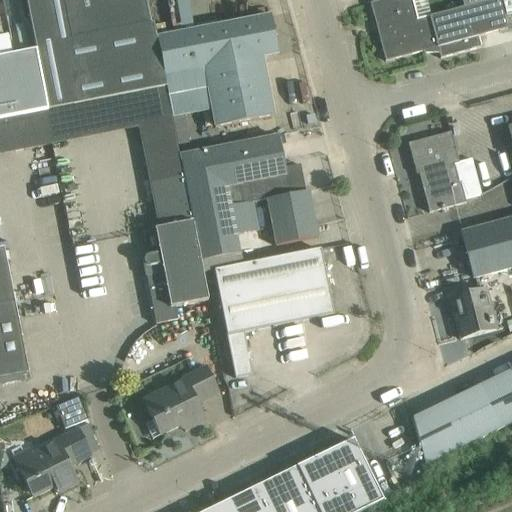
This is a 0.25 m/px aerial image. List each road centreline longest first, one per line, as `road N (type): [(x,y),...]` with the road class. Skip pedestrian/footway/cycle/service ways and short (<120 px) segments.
road 1 (unclassified): [(112,511),(373,384),(401,350),(401,298),(350,109)]
road 2 (unclassified): [(350,109),(511,66)]
